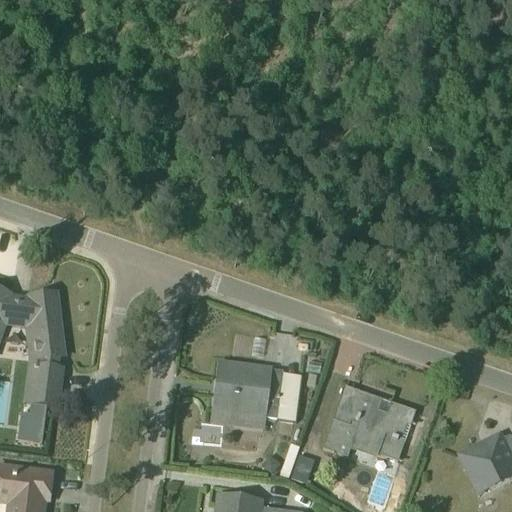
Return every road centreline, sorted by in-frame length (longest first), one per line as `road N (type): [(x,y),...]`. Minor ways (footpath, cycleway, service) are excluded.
road 1 (residential): [(511,384),(170,268)]
road 2 (residential): [(123,250),(90,511)]
road 3 (residential): [(139,511),(170,268)]
road 4 (residential): [(123,250),(0,207)]
